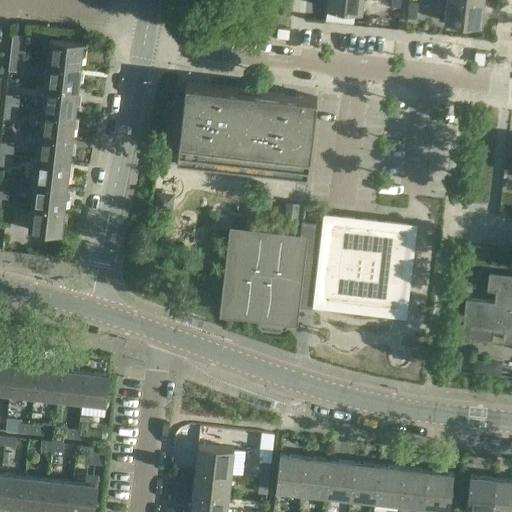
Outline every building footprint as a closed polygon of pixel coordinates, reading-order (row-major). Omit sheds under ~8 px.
[(362,0),(326,0),(325,8),(361,13),(362,0)] [(391,0),(390,7),(399,8),(399,0),(391,0)] [(483,1),(476,0),(446,0),(444,22),(480,26),(483,1)] [(408,2),(407,19),(416,19),(417,3),(408,2)] [(11,34),(9,55),(8,59),(23,61),(26,36),(11,34)] [(47,63),(80,67),(83,42),(49,38),(47,63)] [(22,73),(23,61),(8,59),(7,71),(22,73)] [(47,63),(44,87),(77,91),(80,67),(47,63)] [(316,98),(265,92),(185,83),(176,165),(177,165),(179,154),(307,169),(305,180),(307,180),(316,98)] [(74,115),(77,91),(44,87),(41,111),(74,115)] [(18,97),(5,95),(3,107),(17,108),(18,97)] [(2,118),(16,120),(17,108),(3,107),(2,118)] [(71,139),(74,115),(41,111),(38,135),(71,139)] [(69,162),(71,139),(38,135),(36,158),(69,162)] [(14,144),(0,142),(0,154),(13,155),(14,144)] [(0,166),(12,168),(13,155),(0,154),(0,166)] [(36,158),(33,181),(66,185),(69,162),(36,158)] [(63,209),(66,185),(33,181),(30,205),(63,209)] [(0,190),(0,201),(8,203),(9,192),(0,190)] [(63,209),(30,205),(27,230),(60,234),(63,209)] [(299,239),(275,236),(242,233),(234,239),(226,302),(233,310),(284,316),(292,310),(293,306),(304,307),(313,308),(313,304),(392,313),(400,306),(409,233),(402,225),(334,217),(325,224),(301,221),(299,239)] [(511,274),(489,272),(487,289),(495,290),(494,302),(465,298),(461,335),(466,336),(491,339),(492,331),(497,331),(497,332),(503,332),(502,340),(508,341),(511,341),(511,274)] [(13,363),(0,361),(0,391),(10,393),(13,363)] [(37,365),(13,363),(10,393),(34,395),(37,365)] [(61,368),(37,365),(34,395),(57,398),(61,368)] [(84,371),(61,368),(57,398),(80,401),(84,371)] [(109,374),(84,371),(80,401),(105,404),(109,374)] [(18,423),(17,433),(29,434),(30,424),(18,423)] [(40,436),(41,425),(30,424),(29,434),(40,436)] [(66,428),(65,438),(75,439),(77,429),(66,428)] [(88,440),(89,430),(77,429),(75,439),(88,440)] [(15,446),(16,437),(4,436),(3,445),(15,446)] [(40,440),(39,450),(51,451),(52,441),(40,440)] [(62,452),(63,442),(52,441),(51,451),(62,452)] [(194,469),(231,473),(233,448),(197,444),(194,469)] [(87,456),(99,457),(100,446),(88,445),(87,456)] [(300,492),(304,456),(279,453),(275,489),(300,492)] [(329,459),(304,456),(300,492),(325,495),(329,459)] [(353,462),(329,459),(325,495),(350,498),(353,462)] [(270,462),(261,461),(259,477),(268,478),(270,462)] [(378,464),(353,462),(350,498),(374,500),(378,464)] [(403,467),(378,464),(374,500),(399,503),(403,467)] [(427,470),(403,467),(399,503),(423,506),(427,470)] [(194,469),(191,494),(228,498),(231,473),(194,469)] [(427,470),(423,506),(449,509),(453,473),(427,470)] [(0,474),(0,503),(21,506),(25,475),(0,472),(0,474)] [(21,506),(45,508),(48,478),(25,475),(21,506)] [(469,475),(465,511),(475,511),(491,511),(495,478),(469,475)] [(257,492),(267,493),(268,478),(259,477),(257,492)] [(45,508),(67,511),(71,480),(48,478),(45,508)] [(511,511),(511,479),(495,478),(491,511),(511,511)] [(92,511),(96,483),(71,480),(67,511),(77,511),(92,511)] [(191,494),(189,511),(226,511),(228,498),(191,494)]
